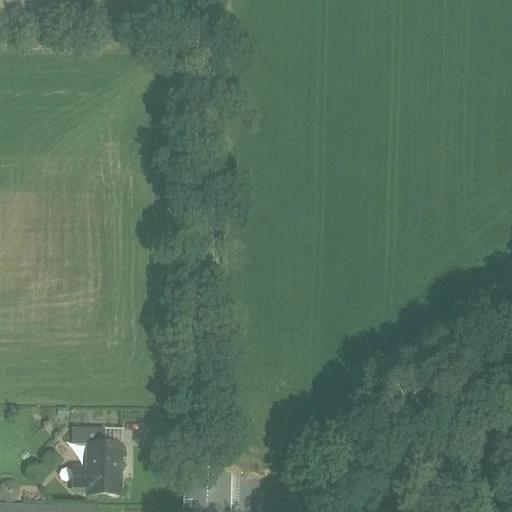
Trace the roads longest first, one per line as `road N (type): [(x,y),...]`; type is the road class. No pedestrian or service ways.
road 1 (tertiary): [(197,507),(205,25)]
road 2 (tertiary): [(197,507),(314,480),(511,329)]
road 3 (unclassified): [(205,25),(0,23)]
